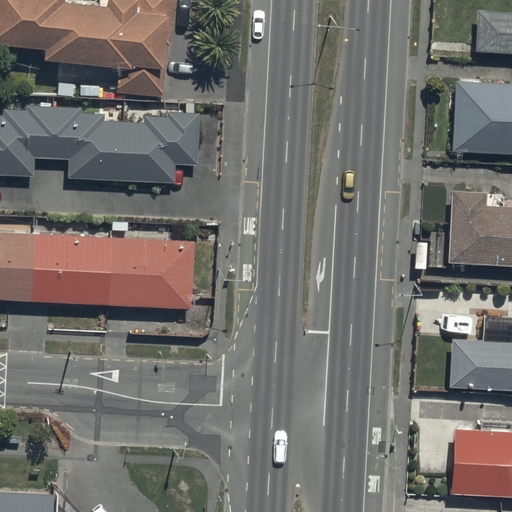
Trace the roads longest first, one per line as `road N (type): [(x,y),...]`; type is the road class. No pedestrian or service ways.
road 1 (secondary): [(369,0),(348,409)]
road 2 (secondary): [(273,406),(295,0)]
road 3 (unclassified): [(273,406),(167,404),(0,383)]
